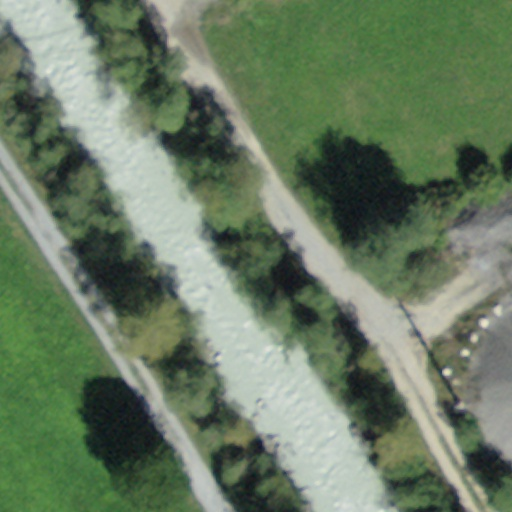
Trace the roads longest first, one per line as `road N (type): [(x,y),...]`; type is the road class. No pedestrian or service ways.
road 1 (track): [(160,0),(484,511)]
road 2 (track): [(222,511),(0,157)]
